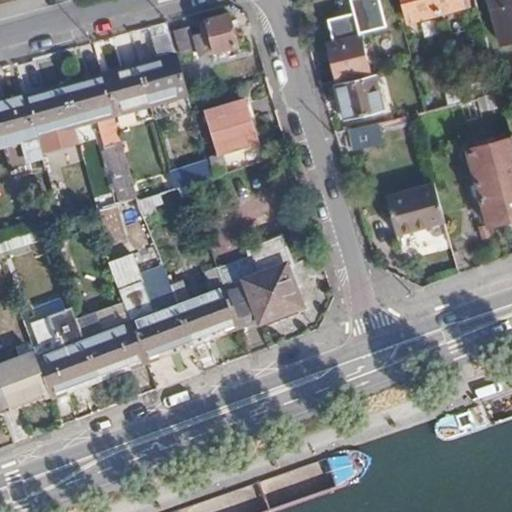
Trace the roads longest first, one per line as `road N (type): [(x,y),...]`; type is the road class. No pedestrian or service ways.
road 1 (secondary): [(54,497),(511,323)]
road 2 (secondary): [(370,345),(0,477)]
road 3 (residential): [(54,497),(135,451),(353,372),(369,358),(370,345)]
road 4 (residential): [(370,345),(275,0)]
road 5 (secondary): [(511,298),(370,345)]
road 6 (residential): [(0,36),(137,0)]
